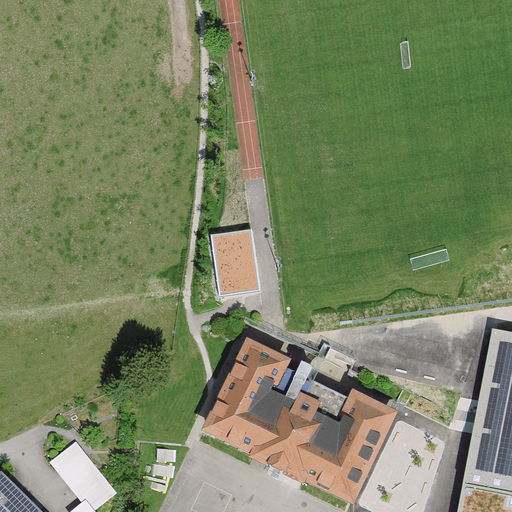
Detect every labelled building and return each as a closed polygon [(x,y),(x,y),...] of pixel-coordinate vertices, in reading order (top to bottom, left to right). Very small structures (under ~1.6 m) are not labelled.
[(263,298),(253,231),(214,236),(224,304),(263,298)] [(511,511),(511,321),(492,317),(455,511),(511,511)] [(246,350),(202,440),(351,511),(353,511),(397,423),(352,401),(346,413),(282,382),(288,370),(246,350)] [(115,493),(76,445),(52,464),(84,503),(72,511),(93,511),(115,493)] [(38,511),(1,475),(0,476),(0,511),(38,511)]
